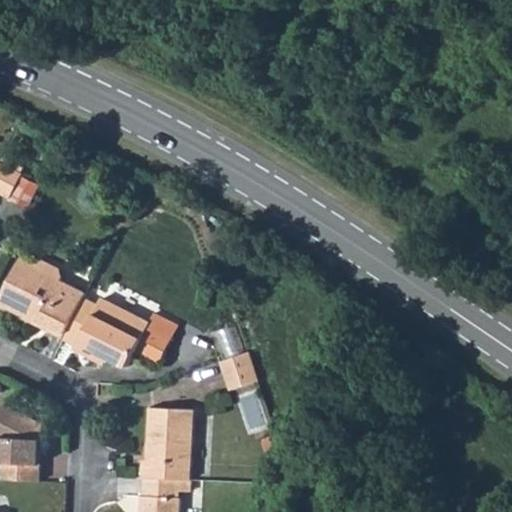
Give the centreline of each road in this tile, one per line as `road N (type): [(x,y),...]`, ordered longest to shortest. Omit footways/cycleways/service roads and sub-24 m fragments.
road 1 (secondary): [(511,350),(207,155),(0,55)]
road 2 (residential): [(80,511),(85,422),(71,389),(0,353)]
